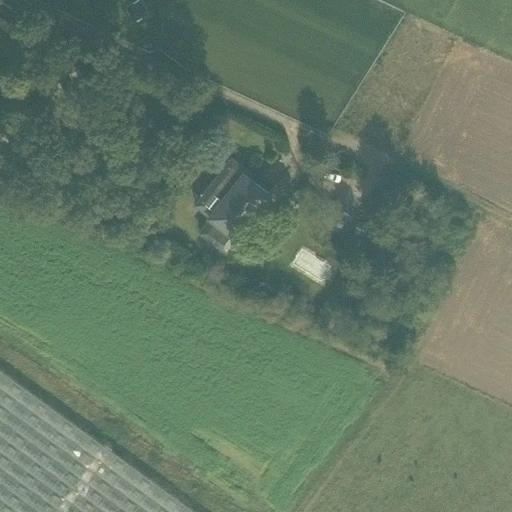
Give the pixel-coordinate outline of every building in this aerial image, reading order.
[(226,251),(270,194),(248,177),(252,172),(232,156),(194,205),(211,218),(201,232),(226,251)] [(131,179),(117,205),(134,214),(148,189),(131,179)] [(368,226),(359,222),(353,233),(362,237),(368,226)] [(337,259),(337,266),(341,269),(347,259),(340,255),(337,259)] [(0,511),(193,511),(0,373),(0,511)]
